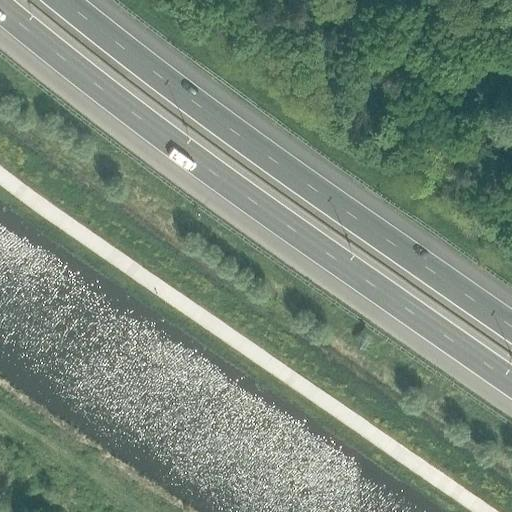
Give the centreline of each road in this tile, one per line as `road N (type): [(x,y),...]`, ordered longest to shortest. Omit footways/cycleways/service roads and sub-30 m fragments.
road 1 (motorway): [(0,12),(179,152),(511,385)]
road 2 (trunk): [(326,201),(55,0)]
road 3 (motorway): [(511,331),(326,201)]
